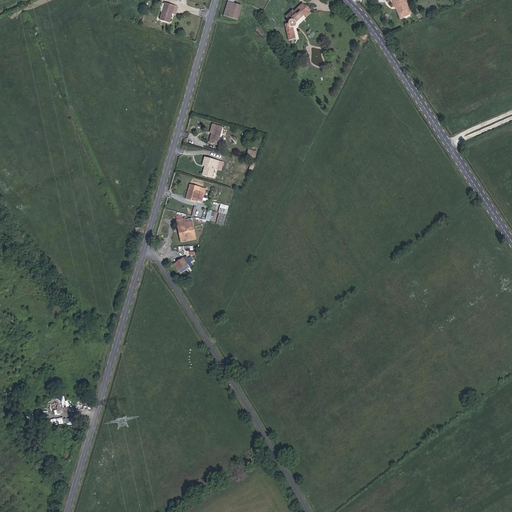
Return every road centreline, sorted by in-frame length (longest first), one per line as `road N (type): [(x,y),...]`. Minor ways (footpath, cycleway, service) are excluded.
road 1 (unclassified): [(306,511),(247,400),(146,246)]
road 2 (tertiary): [(345,0),(375,32),(511,237)]
road 3 (tertiary): [(146,246),(69,511)]
road 4 (tertiary): [(217,0),(146,246)]
